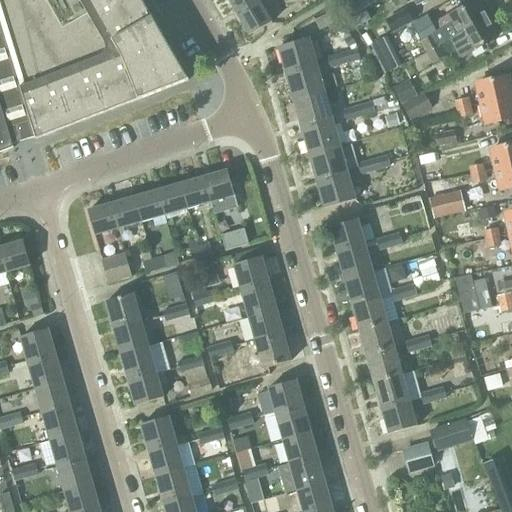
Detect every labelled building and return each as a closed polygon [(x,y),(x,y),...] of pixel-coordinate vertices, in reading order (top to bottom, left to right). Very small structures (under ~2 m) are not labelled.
[(0,0),(0,106),(12,145),(24,142),(35,138),(36,140),(188,81),(140,0),(0,0)] [(227,0),(237,16),(259,3),(256,0),(227,0)] [(450,41),(487,21),(477,2),(440,23),(443,29),(435,33),(433,34),(434,36),(422,43),(421,43),(427,54),(440,47),(450,41)] [(271,24),(259,3),(237,16),(249,37),(271,24)] [(406,10),(384,21),(392,35),(413,24),(406,10)] [(433,34),(435,33),(427,18),(412,26),(422,43),(434,36),(433,34)] [(497,38),(487,21),(450,41),(460,59),(497,38)] [(285,76),(316,67),(308,41),(278,49),(285,76)] [(440,47),(427,54),(432,64),(445,57),(440,47)] [(328,64),(358,56),(357,51),(327,59),(328,64)] [(358,56),(328,64),(329,69),(359,61),(358,56)] [(324,95),(316,67),(285,76),(293,104),(324,95)] [(481,106),(511,99),(507,78),(476,85),(481,106)] [(411,99),(403,85),(392,91),(400,105),(411,99)] [(301,130),(332,121),(324,95),(293,104),(301,130)] [(423,95),(402,107),(410,122),(432,109),(423,95)] [(511,99),(481,106),(485,126),(511,119),(511,99)] [(456,103),(457,110),(469,108),(468,100),(456,103)] [(343,118),(373,109),(372,104),(342,112),(343,118)] [(12,145),(0,106),(0,154),(13,149),(12,145)] [(471,116),(469,108),(457,110),(459,118),(471,116)] [(373,109),(343,118),(345,123),(375,114),(373,109)] [(339,148),(332,121),(301,130),(309,156),(339,148)] [(454,132),(435,136),(437,148),(456,144),(454,132)] [(495,172),(511,167),(511,146),(491,151),(495,172)] [(347,175),(339,148),(309,156),(316,183),(347,175)] [(359,171),(388,163),(387,157),(357,166),(359,171)] [(388,163),(359,171),(360,176),(390,168),(388,163)] [(472,176),(483,174),(482,166),(470,169),(472,176)] [(511,167),(495,172),(500,192),(511,188),(511,167)] [(227,172),(204,178),(211,203),(234,197),(227,172)] [(483,174),(472,176),(473,184),(485,181),(483,174)] [(355,202),(347,175),(316,183),(324,211),(355,202)] [(188,210),(211,203),(204,178),(181,185),(188,210)] [(188,210),(181,185),(158,192),(165,217),(188,210)] [(158,192),(135,198),(142,223),(152,220),(154,229),(163,226),(160,218),(165,217),(158,192)] [(427,201),(433,223),(464,215),(459,193),(427,201)] [(119,230),(142,223),(135,198),(112,205),(119,230)] [(95,237),(119,230),(112,205),(88,212),(95,237)] [(329,230),(336,253),(353,248),(355,253),(366,250),(357,222),(329,230)] [(221,237),(225,252),(248,246),(244,230),(221,237)] [(484,233),(486,241),(497,238),(496,230),(484,233)] [(377,246),(401,239),(399,234),(375,241),(377,246)] [(499,245),(497,238),(486,241),(487,248),(499,245)] [(401,239),(377,246),(378,251),(402,245),(401,239)] [(0,248),(0,250),(7,273),(30,267),(23,242),(0,248)] [(199,247),(202,257),(212,254),(209,244),(199,247)] [(199,247),(189,250),(192,260),(202,257),(199,247)] [(353,248),(336,253),(344,281),(373,273),(366,250),(355,253),(353,248)] [(125,255),(102,261),(109,284),(132,278),(125,255)] [(162,258),(152,261),(156,271),(165,268),(162,258)] [(234,266),(241,289),(251,287),(253,292),(270,287),(262,258),(234,266)] [(146,274),(156,271),(152,261),(143,263),(146,274)] [(420,275),(424,289),(438,285),(434,271),(420,275)] [(344,281),(351,304),(368,300),(369,305),(381,301),(373,273),(344,281)] [(414,286),(400,290),(402,295),(405,294),(407,299),(417,297),(415,291),(414,286)] [(249,318),(276,311),(270,287),(253,292),(251,287),(241,289),(249,318)] [(400,290),(390,293),(392,298),(393,303),(407,299),(405,294),(402,295),(400,290)] [(216,291),(203,295),(204,300),(208,299),(209,304),(219,301),(218,296),(216,291)] [(106,303),(113,327),(130,322),(132,327),(142,324),(134,294),(106,303)] [(203,295),(193,298),(194,303),(196,308),(209,304),(208,299),(204,300),(203,295)] [(498,297),(500,305),(511,302),(510,295),(498,297)] [(387,324),(381,301),(369,305),(368,300),(351,304),(359,332),(387,324)] [(511,310),(511,302),(500,305),(501,313),(511,310)] [(40,305),(30,308),(34,318),(43,316),(40,305)] [(187,305),(173,309),(175,314),(178,313),(180,318),(190,315),(188,310),(187,305)] [(173,309),(163,312),(164,317),(166,322),(180,318),(178,313),(175,314),(173,309)] [(249,318),(255,341),(266,338),(267,344),(284,339),(276,311),(249,318)] [(113,327),(121,355),(149,347),(142,324),(132,327),(130,322),(113,327)] [(359,332),(366,355),(383,351),(384,355),(396,352),(387,324),(359,332)] [(21,338),(28,362),(38,359),(40,364),(57,360),(49,330),(21,338)] [(428,337),(415,341),(416,346),(420,345),(422,350),(432,348),(430,342),(428,337)] [(291,362),(284,339),(267,344),(266,338),(255,341),(264,370),(291,362)] [(415,341),(405,344),(407,349),(408,354),(422,350),(420,345),(416,346),(415,341)] [(231,342),(217,346),(219,351),(223,350),(224,355),(234,352),(233,347),(231,342)] [(217,346),(207,349),(209,354),(210,359),(224,355),(223,350),(219,351),(217,346)] [(121,355),(128,378),(145,373),(147,378),(157,375),(149,347),(121,355)] [(402,375),(396,352),(384,355),(383,351),(366,355),(374,383),(402,375)] [(202,356),(188,360),(189,365),(193,364),(195,369),(205,367),(203,362),(202,356)] [(38,359),(28,362),(36,391),(64,383),(57,360),(40,364),(38,359)] [(188,360),(178,363),(180,368),(181,373),(195,369),(193,364),(189,365),(188,360)] [(7,363),(0,364),(0,376),(10,374),(8,368),(7,363)] [(164,398),(157,375),(147,378),(145,373),(128,378),(136,406),(164,398)] [(402,375),(374,383),(381,406),(398,402),(399,407),(410,403),(402,375)] [(191,399),(212,392),(208,380),(187,386),(191,399)] [(288,414),(304,410),(296,381),(269,389),(275,413),(286,410),(288,414)] [(36,391),(43,413),(53,410),(54,415),(72,411),(64,383),(36,391)] [(444,389),(430,392),(432,397),(435,396),(437,401),(447,399),(445,394),(444,389)] [(430,392),(420,395),(422,400),(423,405),(437,401),(435,396),(432,397),(430,392)] [(398,402),(381,406),(389,435),(417,427),(410,403),(399,407),(398,402)] [(53,410),(43,413),(51,441),(78,434),(72,411),(54,415),(53,410)] [(275,413),(283,441),(311,433),(304,410),(288,414),(286,410),(275,413)] [(252,414),(238,418),(240,423),(243,422),(245,427),(255,424),(253,419),(252,414)] [(21,415),(8,418),(9,423),(13,422),(14,427),(24,425),(23,420),(21,415)] [(8,418),(0,420),(0,429),(1,431),(14,427),(13,422),(9,423),(8,418)] [(167,450),(177,447),(169,418),(142,426),(148,450),(165,445),(167,450)] [(238,418),(228,421),(230,426),(231,431),(245,427),(243,422),(240,423),(238,418)] [(435,454),(473,443),(466,421),(429,432),(435,454)] [(222,428),(208,432),(210,437),(213,436),(215,441),(225,439),(223,434),(222,428)] [(208,432),(198,435),(200,440),(201,445),(215,441),(213,436),(210,437),(208,432)] [(283,441),(290,464),(301,461),(302,466),(319,461),(311,433),(283,441)] [(51,441),(57,464),(68,461),(69,466),(86,461),(78,434),(51,441)] [(148,450),(156,478),(184,470),(177,447),(167,450),(165,445),(148,450)] [(426,446),(400,453),(407,478),(433,471),(426,446)] [(241,472),(243,472),(253,469),(255,468),(250,451),(236,455),(241,472)] [(65,493),(93,485),(86,461),(69,466),(68,461),(57,464),(65,493)] [(290,464),(298,492),(326,485),(319,461),(302,466),(301,461),(290,464)] [(255,468),(253,469),(254,474),(258,473),(259,478),(269,476),(268,470),(266,465),(255,468)] [(35,466),(22,470),(23,475),(27,473),(28,478),(38,476),(37,471),(35,466)] [(253,469),(243,472),(244,477),(245,482),(259,478),(258,473),(254,474),(253,469)] [(22,470),(12,472),(13,477),(15,482),(28,478),(27,473),(23,475),(22,470)] [(181,501),(192,498),(184,470),(156,478),(163,501),(180,496),(181,501)] [(511,511),(511,488),(508,477),(491,483),(501,511),(511,511)] [(236,480),(222,484),(224,489),(228,488),(229,493),(239,490),(238,485),(236,480)] [(222,484),(212,486),(214,491),(215,496),(229,493),(228,488),(224,489),(222,484)] [(65,493),(70,511),(100,511),(93,485),(65,493)] [(333,511),(326,485),(298,492),(303,511),(333,511)] [(0,496),(0,498),(3,509),(12,506),(9,494),(0,496)] [(180,496),(163,501),(166,511),(196,511),(196,510),(204,508),(200,496),(192,499),(192,498),(181,501),(180,496)]
